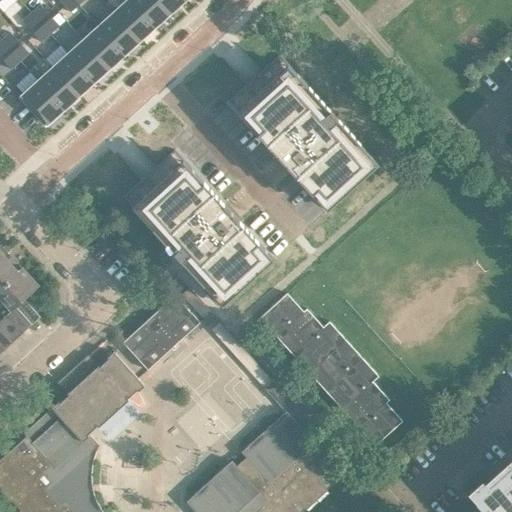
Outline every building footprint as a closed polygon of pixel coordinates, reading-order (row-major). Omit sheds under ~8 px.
[(72,0),(65,0),(62,4),(70,12),(78,6),(72,0)] [(128,0),(127,0),(112,14),(138,42),(152,28),(128,0)] [(155,0),(128,0),(152,28),(168,14),(155,0)] [(182,0),(155,0),(168,14),(183,0),(182,0)] [(39,5),(30,13),(38,22),(47,14),(39,5)] [(307,8),(289,24),(322,60),(340,43),(307,8)] [(30,13),(21,22),(28,30),(38,22),(30,13)] [(112,14),(96,28),(122,55),(138,42),(112,14)] [(50,17),(41,25),(49,34),(58,26),(50,17)] [(41,25),(32,34),(39,42),(49,34),(41,25)] [(96,28),(81,41),(107,69),(122,55),(96,28)] [(8,32),(0,38),(0,41),(6,49),(15,41),(8,32)] [(81,41),(67,54),(92,82),(107,69),(81,41)] [(21,45),(11,53),(19,62),(28,54),(21,45)] [(11,53),(2,62),(10,70),(19,62),(11,53)] [(327,63),(333,72),(349,62),(343,53),(327,63)] [(67,54),(51,68),(76,96),(92,82),(67,54)] [(278,58),(228,103),(325,210),(376,164),(278,58)] [(51,68),(36,82),(61,110),(76,96),(51,68)] [(36,82),(20,96),(40,119),(45,124),(61,110),(36,82)] [(174,152),(124,198),(221,305),(272,259),(174,152)] [(1,253),(0,254),(0,286),(21,267),(16,270),(1,253)] [(0,298),(11,310),(15,307),(24,299),(38,286),(21,267),(0,286),(0,298)] [(286,292),(258,317),(374,445),(401,420),(385,402),(388,399),(372,381),(378,375),(328,321),(322,326),(306,308),(302,311),(286,292)] [(147,369),(199,322),(174,294),(122,342),(147,369)] [(40,316),(24,299),(15,307),(31,324),(40,316)] [(21,333),(31,324),(15,307),(11,310),(5,315),(21,333)] [(0,319),(0,326),(12,341),(21,333),(5,315),(0,319)] [(211,329),(263,387),(272,379),(219,321),(211,329)] [(0,344),(4,349),(12,341),(0,326),(0,344)] [(298,511),(342,473),(307,434),(285,410),(285,411),(240,451),(247,458),(237,467),(231,460),(186,501),(195,511),(102,511),(101,511),(100,508),(98,505),(96,501),(94,496),(93,490),(92,487),(92,483),(91,480),(91,476),(91,474),(91,470),(91,468),(92,464),(92,461),(94,456),(95,453),(96,450),(97,447),(98,444),(88,433),(142,383),(114,352),(98,366),(88,355),(58,383),(68,394),(24,434),(25,435),(0,458),(0,487),(20,509),(17,511),(298,511)] [(275,400),(283,393),(284,392),(272,379),(263,387),(275,400)] [(283,393),(275,400),(285,411),(285,410),(307,434),(315,427),(284,392),(283,393)] [(472,498),(485,511),(511,511),(511,453),(483,480),(481,478),(466,491),(472,498)]
